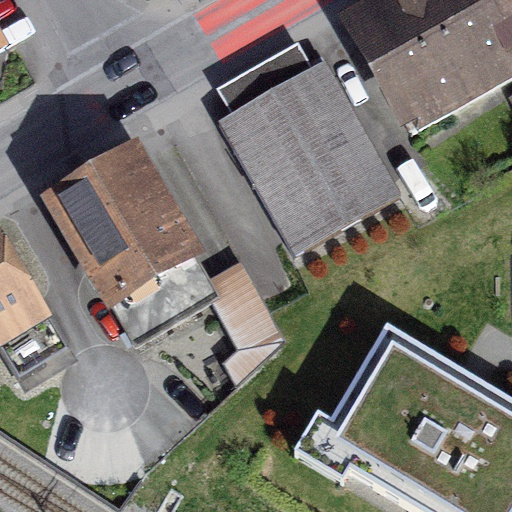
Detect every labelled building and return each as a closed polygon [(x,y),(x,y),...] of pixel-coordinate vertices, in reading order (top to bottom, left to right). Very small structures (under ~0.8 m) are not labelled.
[(511,0),(396,0),(348,26),(410,141),(508,89),(511,86),(511,0)] [(318,70),(232,122),(309,247),(394,196),(318,70)] [(219,276),(141,154),(52,211),(130,332),(219,276)] [(0,224),(0,346),(53,316),(0,224)] [(511,511),(511,406),(387,333),(326,436),(357,455),(345,474),(409,511),(511,511)]
